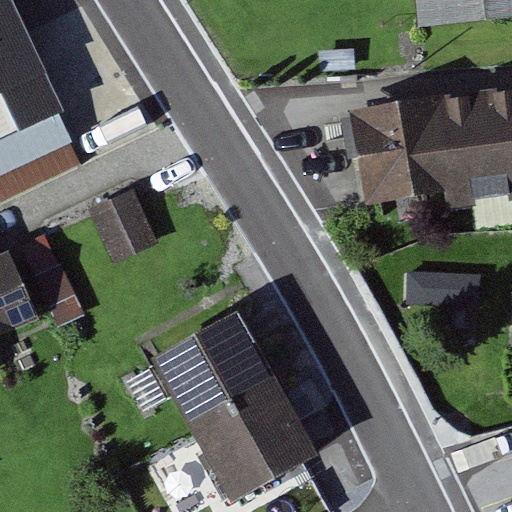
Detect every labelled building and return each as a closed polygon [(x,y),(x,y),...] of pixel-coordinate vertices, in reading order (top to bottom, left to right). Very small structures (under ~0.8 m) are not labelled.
[(0,0),(0,144),(75,109),(22,0),(0,0)] [(511,0),(355,0),(356,2),(374,0),(412,0),(415,27),(511,19),(511,0)] [(511,89),(362,102),(373,220),(511,207),(511,89)] [(161,242),(138,192),(96,211),(118,261),(161,242)] [(5,233),(0,235),(0,337),(44,318),(5,233)] [(326,455),(245,314),(159,364),(240,504),(326,455)]
